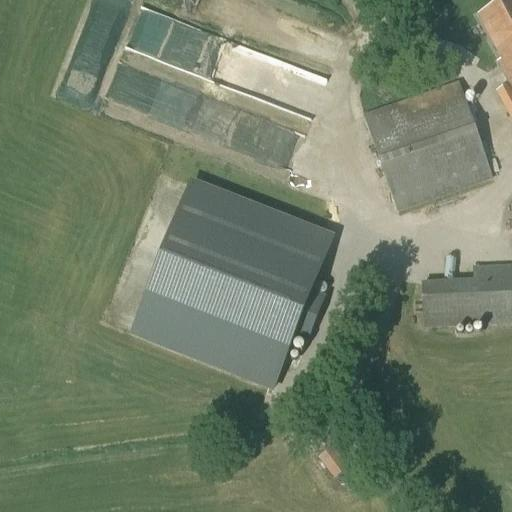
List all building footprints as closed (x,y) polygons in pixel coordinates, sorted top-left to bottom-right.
[(511,0),(509,0),(479,16),(502,60),(497,62),(509,85),(497,91),(511,121),(511,0)] [(397,215),(493,181),(458,83),(363,116),(397,215)] [(273,395),(296,339),(307,344),(325,299),(313,294),(335,239),(328,236),(191,182),(129,338),(266,392),(273,395)] [(423,330),(511,326),(511,266),(473,269),(473,281),(422,282),(423,330)] [(349,468),(333,447),(319,458),(335,479),(349,468)]
